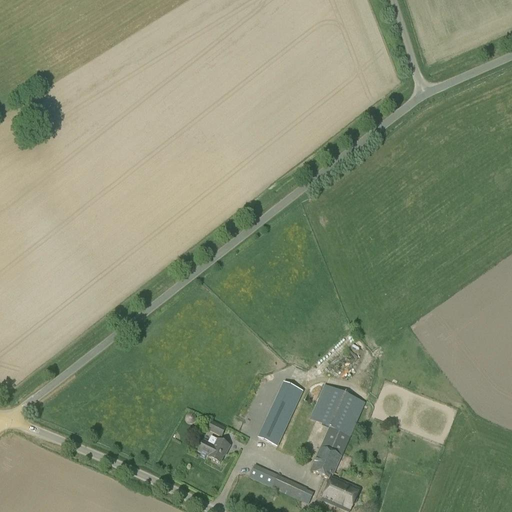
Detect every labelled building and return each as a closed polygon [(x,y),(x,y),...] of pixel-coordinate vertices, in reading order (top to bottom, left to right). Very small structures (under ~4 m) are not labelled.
[(283,384),(265,422),(285,431),(302,393),(283,384)] [(333,476),(365,404),(324,387),(309,421),(328,429),(309,472),(329,481),(331,475),(333,476)] [(220,438),(225,430),(211,423),(207,431),(220,438)] [(218,441),(211,438),(208,443),(204,442),(199,452),(210,458),(209,458),(220,464),(226,452),(227,453),(230,447),(218,441)] [(301,502),(306,491),(253,468),(248,479),(301,502)] [(346,511),(349,511),(353,505),(355,505),(356,501),(356,499),(359,491),(333,479),(323,501),(346,511)]
